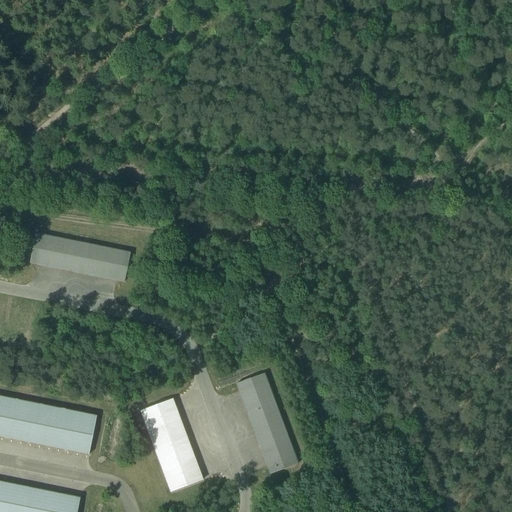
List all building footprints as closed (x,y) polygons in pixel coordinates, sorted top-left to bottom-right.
[(36,234),(30,263),(125,282),(130,253),(36,234)] [(0,329),(0,347),(17,351),(20,333),(0,329)] [(264,374),(237,384),(271,474),(298,464),(264,374)] [(0,396),(0,437),(89,455),(97,416),(0,396)] [(172,399),(141,411),(171,492),(202,480),(172,399)] [(0,481),(0,511),(77,511),(80,498),(0,481)]
